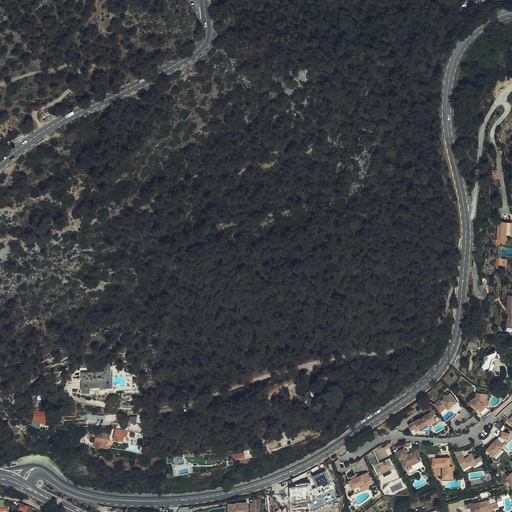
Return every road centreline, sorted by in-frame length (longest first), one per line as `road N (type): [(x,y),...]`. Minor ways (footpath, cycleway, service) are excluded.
road 1 (primary): [(511,12),(473,32),(450,72),(448,142),(466,220),(449,359),(337,445)]
road 2 (primary): [(337,445),(274,479),(187,500),(91,496),(55,480)]
road 3 (secondary): [(203,0),(207,31),(196,51),(47,128),(0,163)]
road 4 (residential): [(337,445),(350,458),(387,438),(462,438),(490,422)]
